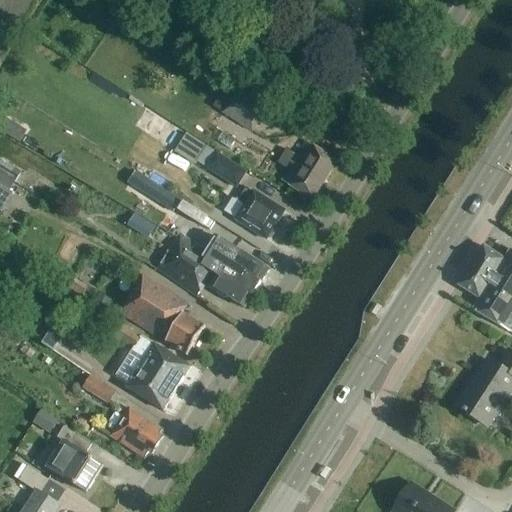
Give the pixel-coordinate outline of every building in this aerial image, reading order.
[(212,106),(224,114),(238,93),(226,85),(212,106)] [(75,87),(70,96),(96,111),(101,102),(75,87)] [(254,135),(268,113),(238,93),(224,114),(224,115),(254,135)] [(209,170),(219,155),(148,108),(136,127),(197,168),(200,164),(209,170)] [(338,161),(316,147),(315,148),(306,143),(298,157),(287,151),(278,165),(289,171),(282,182),(290,187),(313,202),(338,161)] [(238,189),(248,174),(219,156),(209,170),(238,189)] [(0,160),(0,173),(16,183),(21,173),(0,160)] [(169,192),(175,182),(155,170),(149,180),(169,192)] [(119,172),(113,181),(130,191),(136,183),(119,172)] [(0,212),(4,214),(15,195),(0,186),(0,212)] [(253,193),(245,188),(237,201),(244,206),(234,221),(267,242),(287,211),(254,190),(253,193)] [(162,189),(155,201),(179,217),(187,205),(162,189)] [(248,278),(260,286),(269,272),(235,250),(221,270),(218,268),(219,268),(203,257),(206,252),(181,235),(170,254),(204,278),(207,272),(223,283),(226,280),(236,287),(243,277),(247,279),(248,278)] [(504,261),(484,248),(459,287),(480,300),(473,311),(508,333),(511,326),(511,251),(504,261)] [(245,310),(260,286),(248,278),(247,279),(243,277),(236,287),(226,280),(223,283),(207,272),(204,278),(170,254),(158,271),(194,295),(201,285),(208,290),(210,287),(245,310)] [(144,276),(120,315),(188,357),(206,328),(185,315),(191,306),(188,305),(189,304),(144,276)] [(100,295),(95,303),(106,310),(112,302),(100,295)] [(55,355),(69,332),(47,318),(33,341),(55,355)] [(137,350),(144,338),(122,325),(115,337),(137,350)] [(164,413),(192,368),(155,344),(127,389),(164,413)] [(511,353),(509,352),(498,368),(488,361),(458,408),(488,427),(511,390),(511,353)] [(111,405),(119,392),(92,375),(84,388),(111,405)] [(153,456),(164,437),(160,435),(163,430),(130,408),(111,437),(145,460),(149,453),(153,456)] [(86,494),(104,467),(86,455),(93,445),(76,434),(65,427),(58,437),(63,441),(46,468),(51,471),(62,478),(86,494)] [(50,483),(24,465),(15,477),(37,492),(23,511),(59,511),(63,506),(60,504),(67,492),(51,481),(50,483)] [(453,511),(410,485),(392,511),(453,511)]
